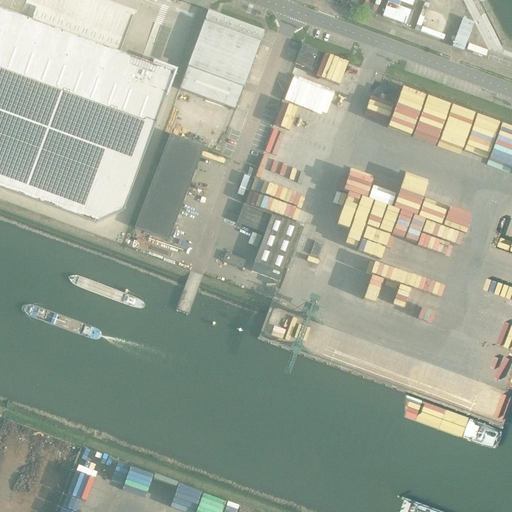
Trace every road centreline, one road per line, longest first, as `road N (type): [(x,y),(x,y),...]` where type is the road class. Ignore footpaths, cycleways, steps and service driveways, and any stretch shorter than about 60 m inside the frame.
road 1 (unclassified): [(511,91),(292,12)]
road 2 (unclassified): [(292,12),(237,161)]
